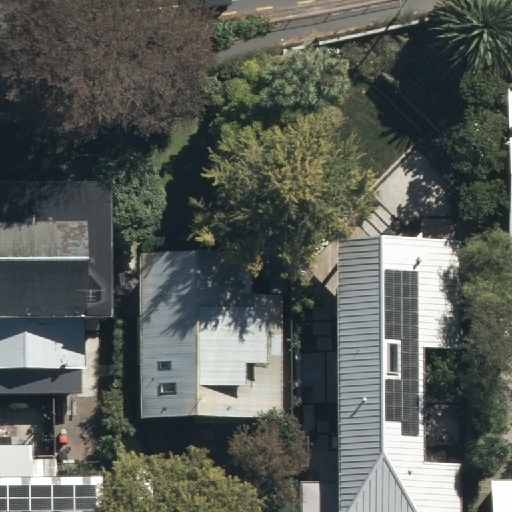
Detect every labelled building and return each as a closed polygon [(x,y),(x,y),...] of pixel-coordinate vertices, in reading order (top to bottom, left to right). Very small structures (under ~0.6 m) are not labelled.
[(511,84),(502,85),(506,260),(511,260),(511,84)] [(118,207),(0,207),(0,404),(111,404),(111,338),(118,338),(118,207)] [(270,231),(138,230),(138,397),(269,398),(270,231)] [(304,486),(303,511),(459,511),(460,248),(343,247),(342,486),(304,486)] [(511,511),(511,473),(488,474),(487,511),(511,511)] [(0,489),(0,511),(107,511),(108,492),(0,489)]
